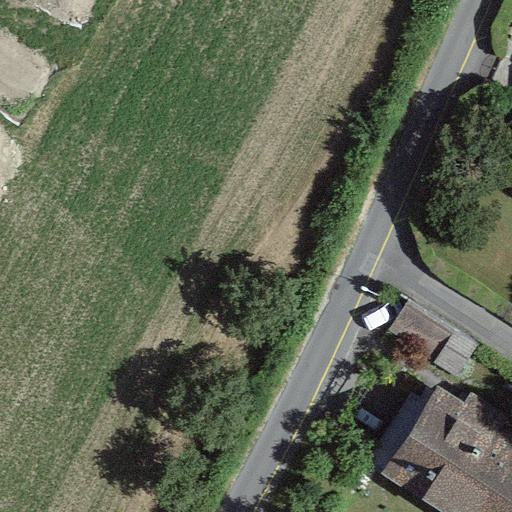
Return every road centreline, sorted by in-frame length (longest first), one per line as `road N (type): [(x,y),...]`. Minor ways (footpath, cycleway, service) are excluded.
road 1 (residential): [(370,242),(237,511)]
road 2 (residential): [(484,0),(370,242)]
road 3 (residential): [(511,336),(370,242)]
